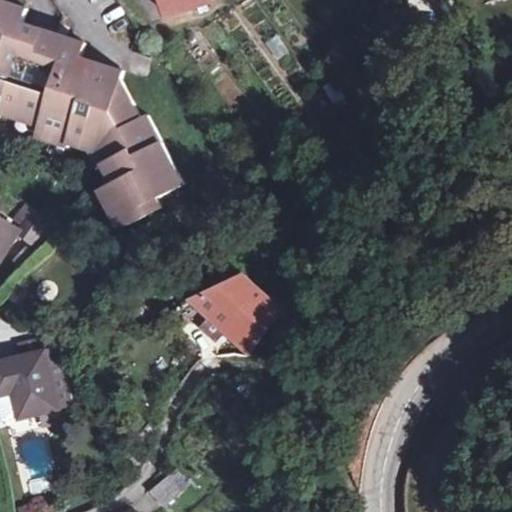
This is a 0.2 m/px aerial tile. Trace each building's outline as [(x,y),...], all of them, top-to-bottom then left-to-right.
[(0,0),(0,115),(2,110),(45,123),(42,135),(70,144),(71,139),(98,148),(118,184),(101,193),(119,225),(137,223),(163,208),(157,198),(186,183),(149,116),(145,118),(122,77),(124,69),(95,61),(93,68),(91,76),(76,72),(78,63),(84,41),(22,23),(26,8),(0,0)] [(214,3),(213,0),(169,0),(175,16),(214,3)] [(91,76),(93,68),(78,63),(76,72),(91,76)] [(0,241),(9,227),(0,222),(0,241)] [(284,313),(244,276),(196,302),(252,354),(284,313)] [(15,341),(18,354),(34,350),(30,337),(15,341)] [(18,354),(0,359),(0,392),(10,390),(17,414),(53,404),(65,401),(50,346),(34,350),(18,354)] [(10,390),(0,392),(0,418),(17,414),(10,390)] [(178,475),(157,496),(167,506),(187,485),(178,475)]
